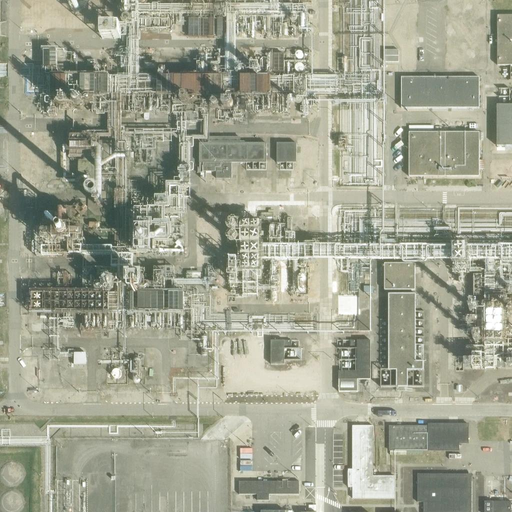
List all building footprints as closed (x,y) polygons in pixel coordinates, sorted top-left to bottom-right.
[(511,15),(498,16),(497,66),(511,65),(511,15)] [(104,26),(103,37),(119,38),(119,27),(104,26)] [(399,61),(399,49),(385,49),(385,62),(399,61)] [(202,93),(203,76),(182,76),(182,70),(170,70),(170,61),(159,61),(159,94),(180,94),(180,86),(193,86),(193,93),(202,93)] [(242,76),(242,94),(265,94),(265,77),(261,77),(261,82),(257,82),(257,76),(242,76)] [(479,108),(480,79),(401,80),(401,109),(479,108)] [(511,88),(500,89),(500,104),(511,103),(511,88)] [(511,146),(511,105),(497,106),(497,147),(511,146)] [(479,133),(409,133),(409,177),(479,177),(479,133)] [(72,159),(92,158),(91,144),(71,145),(72,159)] [(200,172),(200,178),(212,178),(212,173),(204,173),(204,172),(216,172),(216,179),(232,179),(232,164),(266,164),(267,144),(199,144),(200,172)] [(277,144),(277,163),(297,163),(297,144),(277,144)] [(495,161),(495,176),(508,176),(508,161),(495,161)] [(136,205),(135,202),(135,200),(134,198),(132,196),(130,194),(128,193),(126,192),(123,192),(120,192),(118,192),(116,193),(113,195),(112,197),(110,200),(110,204),(110,209),(111,211),(113,213),(115,215),(117,217),(119,217),(122,218),(124,218),(127,217),(132,214),(133,212),(135,210),(135,207),(136,205)] [(152,241),(169,241),(168,219),(154,220),(154,235),(144,235),(145,244),(134,244),(134,256),(153,255),(152,241)] [(263,220),(228,220),(228,244),(241,244),(240,259),(233,258),(233,271),(263,271),(263,220)] [(495,246),(471,245),(471,252),(479,252),(479,256),(484,256),(483,261),(489,262),(489,253),(495,253),(495,246)] [(90,254),(83,249),(82,250),(78,246),(74,251),(79,255),(81,253),(87,258),(90,254)] [(445,248),(412,246),(411,252),(417,252),(417,262),(422,263),(422,259),(425,259),(425,256),(445,257),(445,248)] [(134,260),(125,260),(125,269),(134,269),(134,260)] [(385,264),(385,291),(415,291),(415,264),(385,264)] [(106,312),(106,292),(26,291),(26,313),(80,314),(80,305),(84,305),(84,296),(92,296),(92,303),(92,312),(106,312)] [(416,295),(389,295),(389,320),(389,328),(389,337),(388,371),(396,371),(396,387),(408,387),(408,371),(424,371),(424,362),(416,362),(416,360),(416,345),(416,337),(416,328),(416,320),(416,312),(416,295)] [(286,340),(286,360),(302,360),(303,347),(299,347),(300,341),(286,340)] [(271,341),(271,365),(285,365),(285,341),(271,341)] [(371,341),(357,341),(357,371),(339,372),(340,393),(357,393),(357,380),(371,380),(371,341)] [(341,370),(357,370),(357,342),(346,342),(346,347),(341,347),(341,370)] [(75,365),(87,364),(87,352),(75,352),(75,365)] [(428,426),(390,427),(389,427),(389,452),(390,452),(390,456),(422,455),(422,452),(459,452),(459,445),(469,444),(469,424),(428,424),(428,426)] [(373,477),(373,427),(352,426),(352,470),(347,470),(347,488),(353,488),(353,500),(395,500),(395,477),(373,477)] [(205,444),(205,448),(120,448),(120,489),(204,489),(204,497),(217,497),(218,444),(205,444)] [(511,471),(511,458),(483,459),(483,472),(511,471)] [(471,511),(472,474),(419,474),(418,504),(424,504),(423,511),(471,511)] [(300,482),(239,482),(239,495),(257,495),(257,501),(269,501),(269,495),(300,495),(300,482)] [(510,511),(511,502),(485,502),(485,511),(510,511)]
